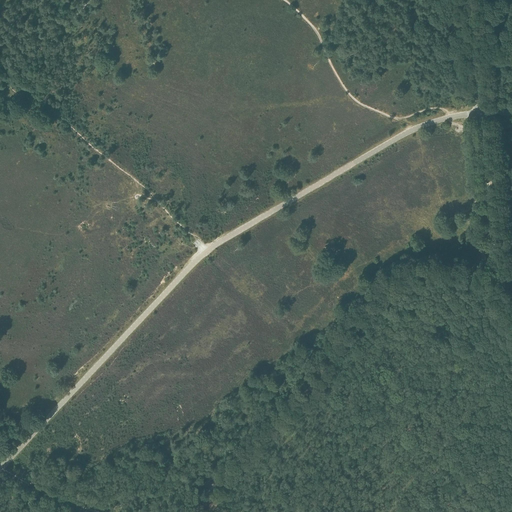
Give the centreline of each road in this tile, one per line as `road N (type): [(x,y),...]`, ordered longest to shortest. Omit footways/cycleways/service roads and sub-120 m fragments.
road 1 (unclassified): [(0,468),(207,249),(412,130),(478,112)]
road 2 (unknown): [(496,270),(434,259),(383,275),(299,388),(177,511)]
road 3 (track): [(491,272),(416,268),(387,279),(299,400),(186,511)]
